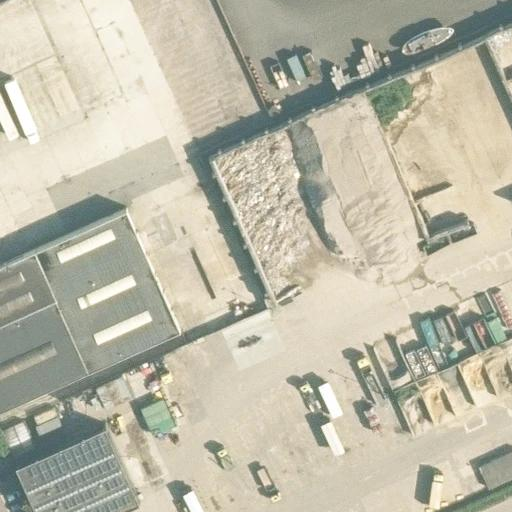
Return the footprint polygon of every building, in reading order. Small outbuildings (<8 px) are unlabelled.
[(511,16),(487,25),(495,47),(500,49),(511,85),(511,16)] [(340,101),(223,148),(223,160),(240,160),(274,146),(305,146),(311,161),(311,165),(316,176),(316,187),(322,184),(340,184),(340,101)] [(0,410),(181,329),(127,208),(0,264),(0,410)] [(125,375),(99,386),(108,406),(134,394),(125,375)] [(4,429),(15,452),(36,442),(26,419),(4,429)] [(105,424),(16,465),(37,511),(114,511),(140,501),(105,424)] [(511,451),(481,462),(489,486),(511,477),(511,451)]
